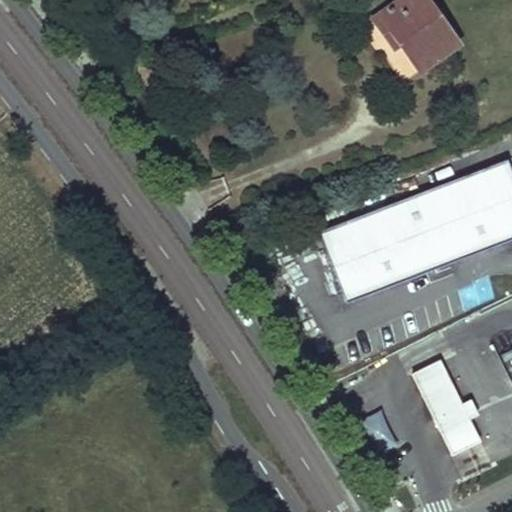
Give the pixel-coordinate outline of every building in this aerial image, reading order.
[(426,0),(399,0),(374,18),(385,35),(391,31),(400,44),(420,71),(458,43),(426,0)] [(391,31),(385,35),(394,47),(400,44),(391,31)] [(511,177),(509,179),(501,158),(315,234),(344,304),(511,235),(511,177)] [(404,367),(426,412),(453,399),(431,354),(404,367)] [(462,394),(453,399),(426,412),(432,425),(459,412),(468,408),(462,394)] [(381,409),(361,419),(377,454),(398,444),(381,409)] [(432,425),(444,448),(471,435),(459,412),(432,425)]
